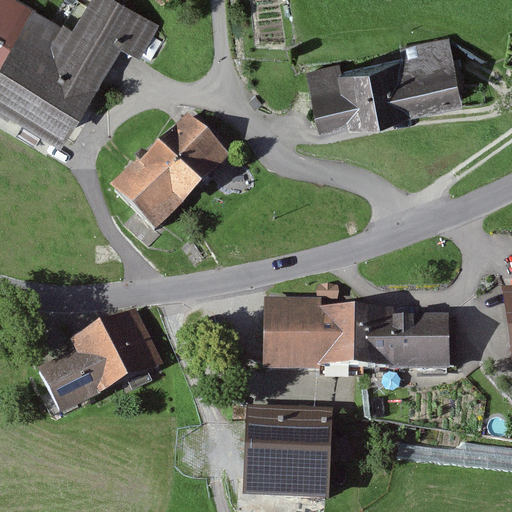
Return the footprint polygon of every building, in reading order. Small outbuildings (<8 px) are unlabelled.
[(0,0),(0,104),(63,142),(122,46),(141,58),(158,24),(118,0),(91,0),(75,29),(23,0),(0,0)] [(178,0),(157,0),(173,9),(178,0)] [(340,63),(306,70),(319,132),(462,103),(449,39),(401,49),(403,59),(342,72),(340,63)] [(262,102),(257,96),(249,102),(254,108),(262,102)] [(230,160),(188,119),(142,166),(139,163),(112,190),(157,234),(230,160)] [(511,291),(503,293),(511,355),(511,291)] [(322,301),(265,300),(264,378),(320,378),(320,374),(420,375),(420,379),(448,380),(448,376),(450,376),(451,319),(394,318),(394,313),(322,312),(322,301)] [(76,355),(38,374),(62,422),(165,371),(136,312),(71,344),(76,355)] [(331,511),(335,420),(249,417),(246,509),(324,511),(331,511)]
